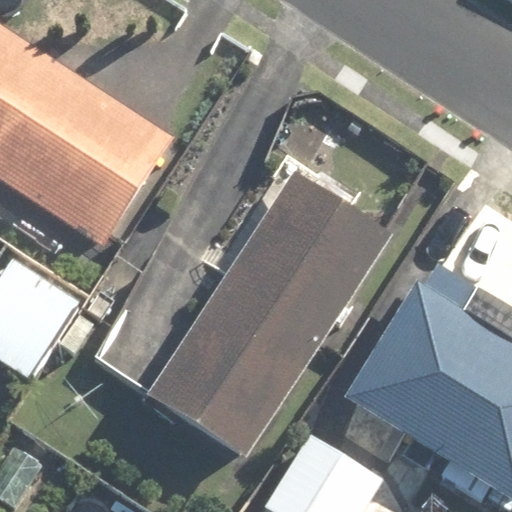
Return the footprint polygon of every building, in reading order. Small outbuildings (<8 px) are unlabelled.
[(176,143),(0,30),(0,187),(105,254),(176,143)] [(395,240),(293,176),(286,187),(271,178),(212,271),(227,280),(148,406),(250,470),(395,240)] [(107,316),(13,262),(0,284),(0,361),(38,384),(62,343),(84,356),(107,316)] [(511,323),(426,274),(349,406),(511,501),(511,323)] [(314,440),(266,511),(371,511),(387,488),(314,440)] [(44,468),(14,448),(0,469),(0,501),(16,511),(44,468)]
